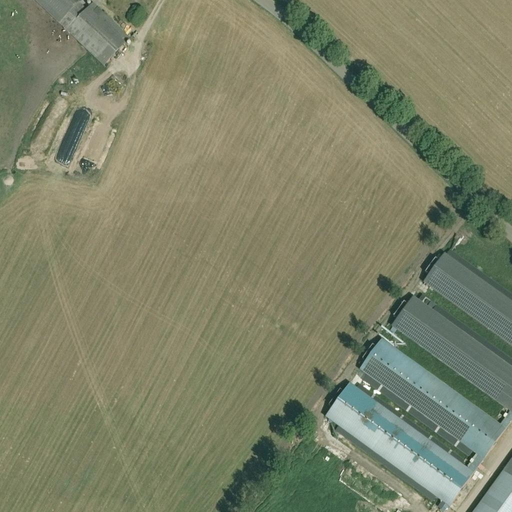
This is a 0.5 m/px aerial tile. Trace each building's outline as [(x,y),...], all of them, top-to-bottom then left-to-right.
[(34,0),(67,31),(87,11),(79,4),(82,1),(81,0),(34,0)] [(93,4),(87,11),(67,31),(104,67),(130,40),(93,4)] [(127,20),(137,26),(143,15),(134,9),(127,20)] [(511,362),(431,309),(429,312),(428,324),(445,335),(441,335),(502,376),(499,375),(511,384),(511,362)] [(507,414),(503,420),(379,338),(359,369),(483,451),(490,441),(493,443),(511,415),(511,414),(507,411),(509,408),(501,402),(497,408),(507,414)] [(347,382),(324,416),(447,498),(441,508),(445,511),(471,473),(472,474),(476,467),(347,382)] [(480,463),(483,457),(476,454),(472,463),(486,470),(488,466),(480,463)] [(511,511),(511,461),(474,511),(511,511)] [(343,483),(388,511),(393,511),(404,496),(355,465),(343,483)]
